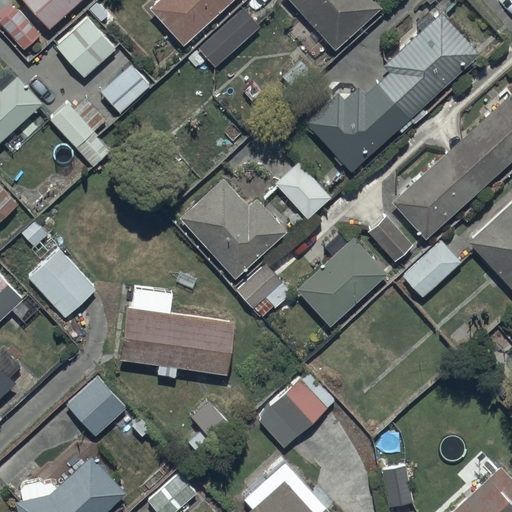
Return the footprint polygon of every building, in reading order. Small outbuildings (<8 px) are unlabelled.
[(82,0),(22,0),(50,30),(82,0)] [(159,0),(150,9),(183,46),(233,0),(159,0)] [(374,0),(288,0),(334,50),(381,8),(374,0)] [(42,35),(15,4),(0,17),(0,23),(24,50),(42,35)] [(241,11),(198,48),(214,67),(257,30),(241,11)] [(338,91),(305,122),(351,173),(480,56),(441,13),(382,66),(389,74),(365,95),(359,88),(346,100),(338,91)] [(114,51),(86,19),(56,46),(85,78),(114,51)] [(131,65),(100,90),(119,112),(150,86),(131,65)] [(0,91),(0,142),(42,105),(17,76),(0,91)] [(511,93),(392,202),(425,238),(511,159),(511,93)] [(66,103),(49,119),(93,166),(110,150),(66,103)] [(299,162),(274,183),(307,220),(332,199),(299,162)] [(223,178),(179,219),(234,278),(285,232),(256,201),(249,207),(223,178)] [(0,220),(18,204),(0,184),(0,220)] [(511,200),(467,242),(511,290),(511,200)] [(386,215),(367,231),(394,261),(412,245),(386,215)] [(354,236),(295,289),(328,327),(388,275),(354,236)] [(441,240),(401,275),(421,298),(461,264),(441,240)] [(97,287),(58,246),(26,277),(65,318),(97,287)] [(291,293),(267,263),(236,288),(260,318),(291,293)] [(0,271),(0,320),(24,299),(0,271)] [(133,308),(126,307),(119,361),(158,365),(157,375),(176,377),(177,369),(227,375),(234,322),(171,314),(174,290),(136,285),(133,308)] [(0,396),(14,384),(0,367),(0,396)] [(309,372),(257,419),(283,447),(335,400),(309,372)] [(125,404),(97,376),(66,407),(94,435),(125,404)] [(233,427),(208,400),(191,417),(201,428),(186,441),(201,457),(233,427)] [(14,502),(16,511),(106,511),(125,494),(91,457),(50,495),(14,502)] [(329,511),(286,463),(244,500),(252,509),(248,511),(329,511)] [(381,468),(388,507),(413,503),(406,464),(381,468)] [(511,511),(511,479),(500,467),(450,511),(511,511)] [(173,511),(195,492),(177,472),(146,500),(157,511),(173,511)]
